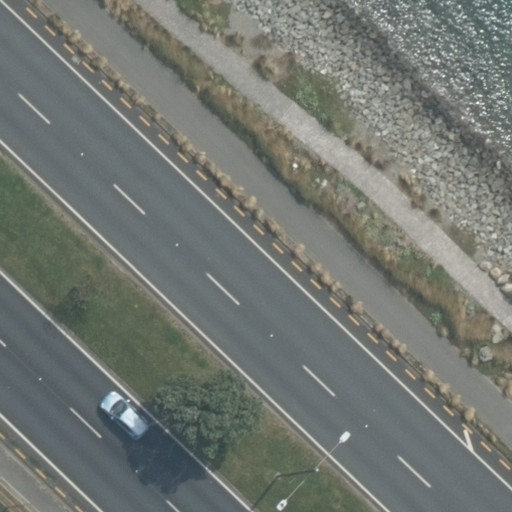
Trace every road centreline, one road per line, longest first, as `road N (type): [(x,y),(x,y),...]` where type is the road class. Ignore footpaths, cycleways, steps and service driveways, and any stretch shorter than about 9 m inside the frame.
road 1 (trunk): [(0,72),(461,511)]
road 2 (trunk): [(170,511),(0,347)]
